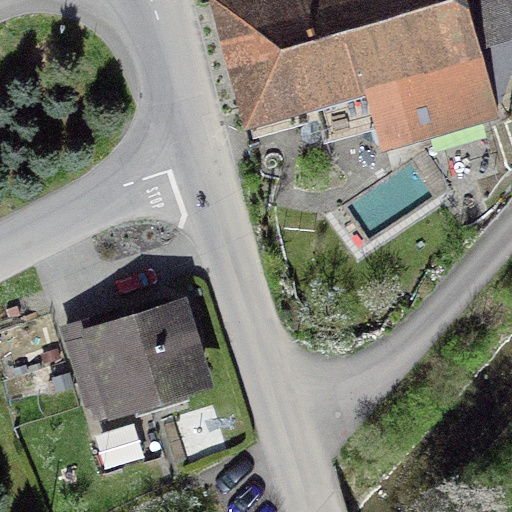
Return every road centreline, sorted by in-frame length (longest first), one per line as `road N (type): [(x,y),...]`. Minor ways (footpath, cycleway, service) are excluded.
road 1 (residential): [(303,511),(289,441),(196,148)]
road 2 (residential): [(196,148),(0,248)]
road 3 (residential): [(196,148),(157,0)]
